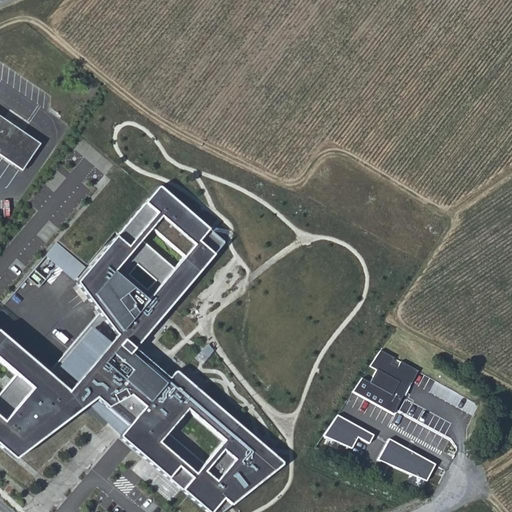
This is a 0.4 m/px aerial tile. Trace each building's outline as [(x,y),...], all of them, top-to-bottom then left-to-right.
[(0,155),(22,170),(39,144),(0,117),(0,155)] [(0,340),(0,440),(15,454),(90,398),(207,511),(222,511),(280,467),(282,465),(282,464),(282,462),(177,372),(175,372),(174,372),(168,378),(134,350),(222,246),(224,244),(224,242),(223,241),(161,188),(159,187),(158,187),(157,188),(76,282),(76,284),(76,285),(102,318),(51,378),(58,385),(55,387),(0,340)] [(418,371),(419,370),(381,348),(370,366),(376,369),(370,381),(362,376),(353,390),(394,414),(395,410),(396,409),(418,371)] [(373,435),(337,414),(325,435),(351,450),(358,438),(369,443),(373,435)] [(435,464),(390,439),(377,460),(426,479),(435,464)]
